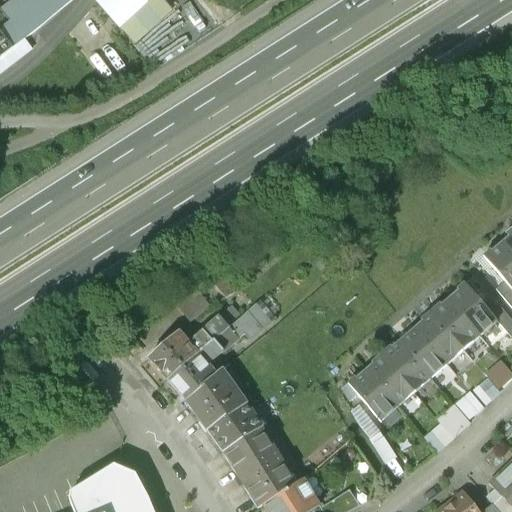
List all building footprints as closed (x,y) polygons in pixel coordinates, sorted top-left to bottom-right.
[(0,9),(10,23),(24,40),(73,0),(11,0),(0,9)] [(142,0),(96,0),(121,27),(146,5),(142,0)] [(142,0),(146,5),(121,27),(135,44),(171,12),(160,0),(142,0)] [(0,57),(23,40),(24,40),(10,23),(0,30),(0,57)] [(23,40),(0,57),(0,74),(31,50),(23,40)] [(389,142),(396,152),(405,146),(399,136),(389,142)] [(511,234),(501,244),(511,257),(511,234)] [(317,252),(327,264),(337,257),(327,244),(317,252)] [(511,291),(511,257),(501,244),(484,259),(505,282),(511,291)] [(190,271),(181,279),(187,286),(196,279),(190,271)] [(238,289),(224,271),(211,282),(226,299),(238,289)] [(511,291),(505,282),(496,290),(511,308),(511,291)] [(466,285),(449,299),(481,336),(497,322),(489,312),(466,285)] [(210,307),(196,290),(176,306),(191,323),(210,307)] [(449,299),(432,314),(464,350),(481,336),(449,299)] [(511,321),(498,305),(489,312),(497,322),(511,338),(511,336),(511,321)] [(228,329),(197,355),(208,368),(245,336),(250,342),(271,324),(255,306),(228,329)] [(432,314),(416,328),(447,365),(464,350),(432,314)] [(218,317),(187,343),(197,355),(228,329),(218,317)] [(416,328),(399,342),(430,379),(447,365),(416,328)] [(208,368),(197,355),(187,343),(177,332),(146,358),(166,382),(183,402),(214,376),(208,368)] [(399,342),(382,357),(414,393),(430,379),(399,342)] [(382,357),(365,371),(397,408),(414,393),(382,357)] [(502,368),(498,372),(507,383),(511,380),(502,368)] [(183,402),(206,431),(246,404),(221,369),(214,376),(183,402)] [(509,385),(507,383),(498,372),(496,370),(486,378),(487,379),(499,394),(509,385)] [(380,422),(397,408),(365,371),(349,385),(358,397),(380,422)] [(478,387),(490,402),(499,394),(487,379),(478,387)] [(351,403),(358,397),(349,385),(341,392),(351,403)] [(471,400),(467,403),(477,414),(481,411),(471,400)] [(478,416),(477,414),(467,403),(465,401),(456,409),(469,423),(478,416)] [(262,428),(246,404),(206,431),(222,453),(262,428)] [(470,425),(469,423),(456,409),(453,406),(437,420),(441,425),(454,440),(470,425)] [(361,427),(374,444),(382,438),(379,434),(369,421),(361,427)] [(445,447),(454,440),(441,425),(432,432),(445,447)] [(296,485),(262,428),(222,453),(256,509),(261,506),(296,485)] [(374,444),(372,445),(385,464),(395,458),(382,438),(374,444)] [(511,461),(489,483),(495,488),(511,506),(511,461)] [(70,493),(68,500),(73,511),(153,511),(149,501),(135,475),(113,466),(70,493)] [(303,481),(296,485),(261,506),(265,511),(310,511),(319,507),(303,481)] [(484,498),(491,506),(497,511),(511,511),(511,506),(495,488),(484,498)] [(320,509),(321,511),(348,511),(358,507),(348,491),(320,509)] [(476,511),(461,493),(436,511),(476,511)]
